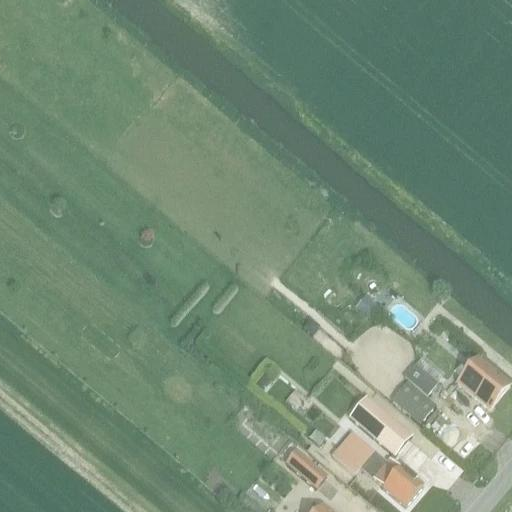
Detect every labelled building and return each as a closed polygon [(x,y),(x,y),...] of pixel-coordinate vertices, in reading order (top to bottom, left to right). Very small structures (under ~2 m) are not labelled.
[(366,300),(357,311),(374,325),(383,314),(366,300)] [(457,349),(442,337),(436,343),(434,341),(418,360),(435,375),(457,349)] [(478,362),(457,386),(472,398),(490,413),(510,389),(478,362)] [(427,400),(437,387),(415,368),(405,381),(408,384),(427,400)] [(264,378),(255,388),(262,393),(270,383),(264,378)] [(408,384),(397,396),(411,407),(405,414),(420,427),(437,408),(427,400),(408,384)] [(367,401),(350,421),(395,459),(412,439),(367,401)] [(316,433),(309,441),(319,448),(325,441),(316,433)] [(360,471),(384,491),(383,492),(406,511),(424,490),(401,470),(400,471),(389,462),(387,465),(352,436),(332,460),(354,479),(360,471)] [(297,453),(286,467),(316,492),(327,478),(297,453)] [(242,496),(235,505),(242,511),(243,511),(251,503),(242,496)]
